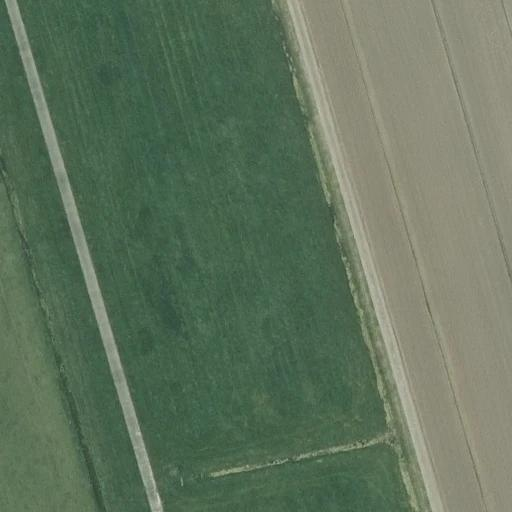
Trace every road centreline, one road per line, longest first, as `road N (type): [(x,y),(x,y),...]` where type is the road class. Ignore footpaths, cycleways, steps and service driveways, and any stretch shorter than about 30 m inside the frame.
road 1 (track): [(155,511),(8,0)]
road 2 (track): [(291,0),(437,511)]
